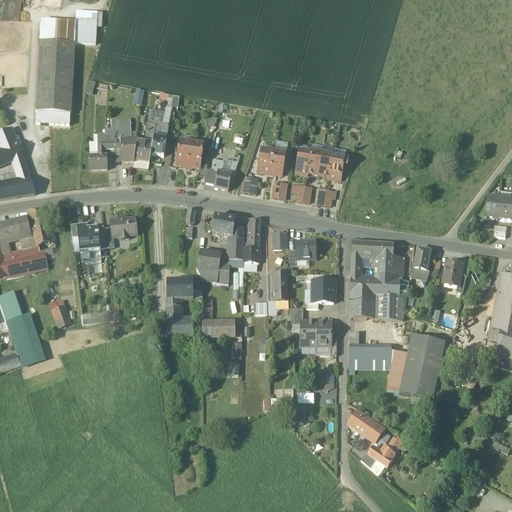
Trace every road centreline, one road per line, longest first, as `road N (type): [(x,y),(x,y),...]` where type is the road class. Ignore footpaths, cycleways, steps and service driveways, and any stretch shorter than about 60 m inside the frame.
road 1 (tertiary): [(0,212),(157,196),(344,229)]
road 2 (residential): [(344,229),(342,456),(350,484)]
road 3 (tertiary): [(344,229),(511,256)]
